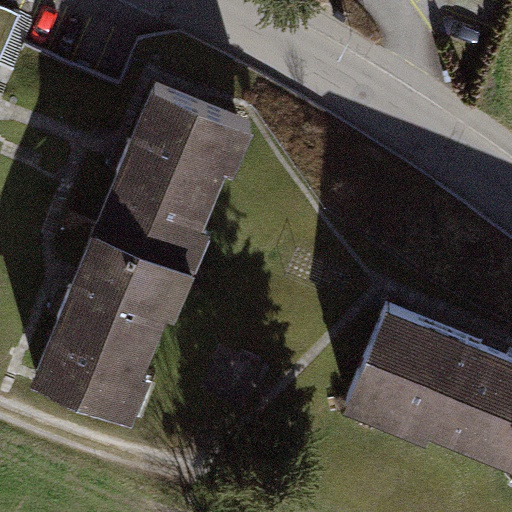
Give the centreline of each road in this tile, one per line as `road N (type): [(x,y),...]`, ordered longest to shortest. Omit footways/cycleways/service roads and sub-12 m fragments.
road 1 (residential): [(192,0),(394,114),(511,195)]
road 2 (track): [(0,407),(197,477)]
road 3 (unknown): [(455,154),(380,0)]
